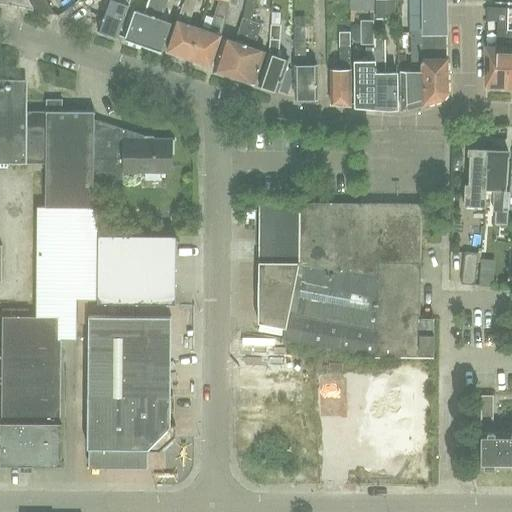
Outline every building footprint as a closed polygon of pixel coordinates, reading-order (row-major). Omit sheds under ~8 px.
[(0,0),(0,2),(10,3),(35,8),(30,0),(0,0)] [(30,0),(35,8),(53,14),(45,0),(30,0)] [(109,0),(107,0),(98,29),(117,36),(127,6),(129,0),(119,0),(118,3),(109,0)] [(150,0),(145,14),(134,10),(125,38),(144,45),(158,0),(150,0)] [(158,0),(144,45),(161,51),(171,23),(161,20),(168,0),(158,0)] [(177,20),(167,50),(176,53),(177,57),(182,58),(184,56),(188,58),(199,27),(189,24),(197,0),(185,0),(179,21),(177,20)] [(199,27),(188,58),(192,59),(193,62),(198,64),(201,62),(210,65),(221,35),(226,19),(229,3),(220,0),(210,31),(199,27)] [(351,0),(351,11),(374,11),(373,0),(351,0)] [(375,0),(376,17),(396,17),(395,0),(375,0)] [(411,0),(412,32),(423,32),(423,48),(424,103),(442,98),(447,91),(447,85),(446,26),(446,8),(445,0),(411,0)] [(214,69),(234,76),(252,21),(253,21),(254,1),(246,1),(245,15),(244,18),(235,41),(224,37),(214,69)] [(508,8),(486,7),(487,20),(497,20),(497,47),(487,47),(487,85),(507,85),(508,30),(508,8)] [(265,52),(255,48),(263,25),(252,21),(234,76),(254,83),(265,52)] [(271,40),(269,53),(259,84),(278,91),(289,61),(279,57),(281,26),(271,26),(271,40)] [(306,28),(295,28),(295,45),(295,65),(295,98),(317,98),(317,65),(306,65),(306,28)] [(401,71),(402,110),(424,103),(423,48),(423,32),(412,32),(412,71),(411,71),(401,71)] [(330,70),(331,104),(352,105),(352,69),(351,33),(340,33),(341,70),(330,70)] [(389,109),(397,108),(397,72),(386,72),(386,39),(375,39),(375,47),(376,72),(376,107),(389,109)] [(354,61),(355,105),(376,107),(376,72),(375,47),(366,47),(366,61),(354,61)] [(0,163),(26,163),(26,158),(27,107),(27,87),(13,82),(4,79),(0,79),(0,163)] [(39,206),(38,316),(61,316),(61,339),(76,340),(76,300),(97,300),(97,302),(175,303),(176,235),(98,235),(98,207),(93,207),(93,182),(94,158),(123,158),(123,171),(170,172),(171,140),(145,139),(145,135),(118,127),(94,119),(94,111),(62,111),(62,100),(46,100),(46,107),(46,158),(45,206),(39,206)] [(485,206),(486,187),(488,146),(477,146),(477,150),(470,150),(468,183),(465,183),(464,205),(485,206)] [(488,146),(486,187),(495,188),(494,211),(496,211),(495,223),(507,224),(508,212),(503,212),(504,188),(506,188),(508,151),(500,151),(500,147),(488,146)] [(283,339),(284,339),(376,356),(376,357),(420,358),(434,358),(434,318),(421,318),(421,203),(259,202),(258,322),(285,327),(283,339)] [(465,252),(462,283),(474,284),(478,253),(465,252)] [(89,315),(87,448),(131,448),(131,452),(148,452),(148,451),(160,451),(175,437),(175,425),(170,425),(171,412),(171,315),(89,315)] [(61,316),(38,316),(2,316),(1,463),(20,463),(20,469),(32,469),(32,463),(60,464),(61,339),(61,316)] [(373,461),(384,393),(278,376),(265,459),(327,469),(330,453),(323,452),(327,425),(351,429),(346,457),(373,461)] [(481,396),(481,466),(503,467),(511,466),(511,422),(508,423),(508,443),(499,443),(499,432),(493,432),(493,422),(493,402),(493,396),(481,396)]
